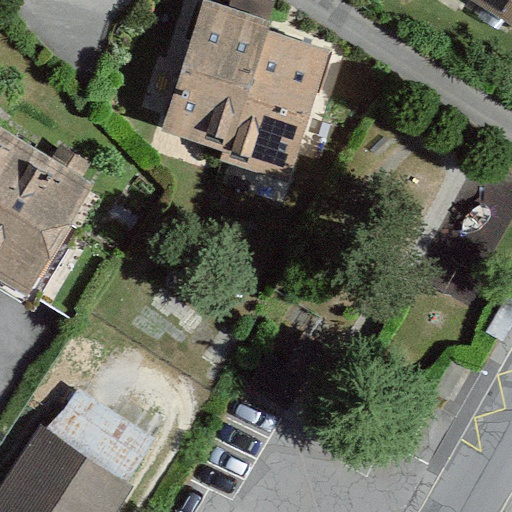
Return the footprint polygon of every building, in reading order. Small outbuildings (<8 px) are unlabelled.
[(511,39),(511,0),(445,0),(511,40),(511,39)] [(228,162),(263,31),(200,12),(161,143),(228,162)] [(327,63),(262,45),(228,162),(224,174),(290,197),(327,63)] [(0,137),(0,288),(31,308),(97,197),(0,137)] [(291,421),(313,381),(268,357),(247,397),(291,421)] [(67,391),(0,495),(0,511),(120,511),(160,451),(67,391)]
